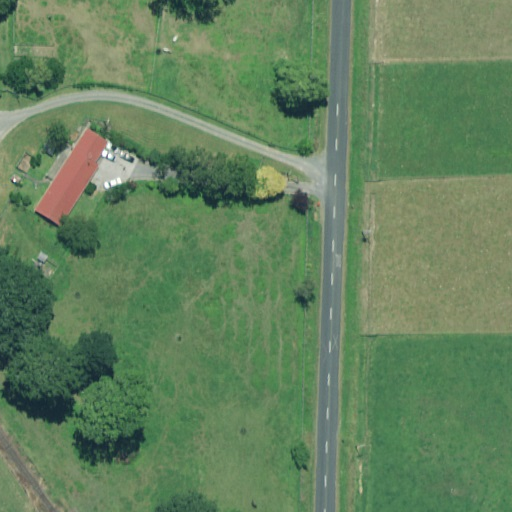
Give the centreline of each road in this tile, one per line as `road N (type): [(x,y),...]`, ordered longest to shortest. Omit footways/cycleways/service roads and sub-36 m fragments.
road 1 (residential): [(330,511),(340,177)]
road 2 (residential): [(345,0),(340,177)]
